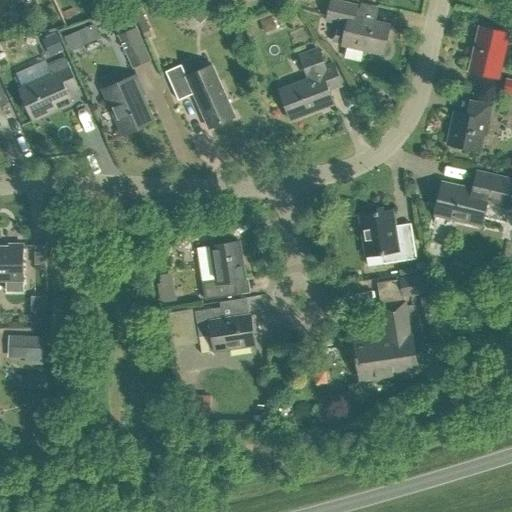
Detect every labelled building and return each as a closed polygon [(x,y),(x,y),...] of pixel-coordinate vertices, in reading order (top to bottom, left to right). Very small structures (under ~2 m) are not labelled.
[(354,18),(357,6),(330,0),(326,21),(336,24),(332,42),(342,44),(342,46),(383,55),(389,26),(354,18)] [(134,6),(146,32),(154,28),(142,3),(134,6)] [(133,67),(150,60),(136,28),(119,36),(133,67)] [(468,72),(498,79),(508,35),(478,28),(468,72)] [(57,34),(43,40),(50,56),(64,50),(57,34)] [(308,79),(279,91),(291,121),(333,104),(328,90),(340,86),(332,64),(324,67),(317,49),(299,56),(308,79)] [(52,74),(18,89),(32,121),(73,103),(68,93),(79,89),(65,58),(48,65),(52,74)] [(193,94),(209,129),(235,117),(212,65),(186,77),(181,65),(166,72),(178,101),(193,94)] [(137,75),(102,90),(123,136),(155,122),(144,96),(146,95),(137,75)] [(470,102),(467,115),(455,113),(447,146),(480,153),(484,137),(486,137),(493,107),(470,102)] [(511,180),(478,173),(473,191),(443,184),(435,216),(454,220),(454,221),(482,228),(488,201),(509,206),(511,191),(511,180)] [(366,257),(382,254),(384,264),(416,259),(411,224),(395,226),(392,210),(359,216),(366,257)] [(239,242),(196,249),(204,300),(236,295),(233,281),(245,280),(239,242)] [(0,282),(6,283),(6,294),(23,293),(23,282),(23,245),(9,245),(9,247),(0,247),(0,282)] [(399,279),(402,298),(426,294),(423,276),(399,279)] [(175,287),(162,289),(164,303),(176,302),(175,287)] [(356,361),(357,361),(360,381),(418,372),(412,337),(411,337),(405,302),(380,306),(385,340),(355,345),(356,355),(355,356),(356,361)] [(210,335),(213,351),(255,344),(250,314),(230,318),(228,305),(194,310),(198,337),(210,335)] [(12,334),(9,357),(29,359),(32,336),(12,334)] [(189,411),(211,412),(211,394),(190,394),(189,411)]
